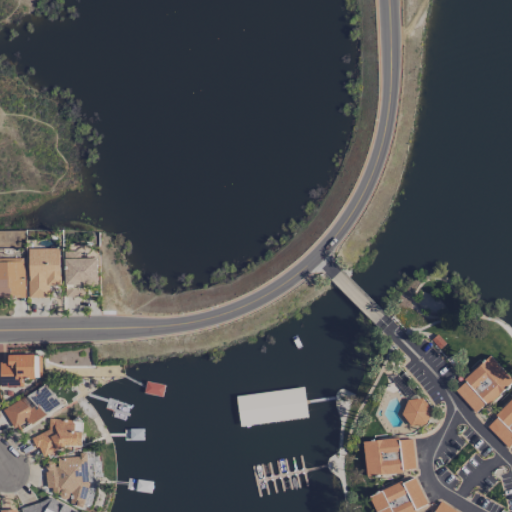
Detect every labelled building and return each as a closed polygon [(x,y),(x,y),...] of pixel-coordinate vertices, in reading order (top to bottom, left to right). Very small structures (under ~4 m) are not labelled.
[(28,248),(27,297),(47,297),(48,285),(59,285),(59,249),(28,248)] [(0,298),(25,298),(24,258),(0,258),(0,298)] [(64,258),(63,285),(96,285),(97,259),(64,258)] [(82,297),(83,286),(64,286),(64,296),(82,297)] [(0,362),(0,386),(23,386),(23,378),(41,378),(41,354),(7,355),(7,362),(0,362)] [(475,415),(511,380),(490,356),(452,390),(475,415)] [(1,409),(14,432),(60,405),(47,383),(1,409)] [(307,417),(303,395),(300,396),(301,400),(290,402),(293,419),(307,417)] [(511,398),(484,425),(508,449),(511,445),(511,398)] [(404,426),(427,425),(426,399),(403,400),(404,426)] [(81,450),(82,432),(72,432),(73,420),(48,419),(48,434),(37,434),(36,448),(81,450)] [(365,475),(414,471),(411,437),(362,442),(365,475)] [(69,494),(70,504),(83,507),(95,471),(87,469),(86,455),(55,457),(56,461),(45,462),(45,471),(45,474),(46,488),(69,494)] [(375,511),(417,511),(427,508),(414,476),(368,495),(375,511)] [(79,511),(76,498),(21,511),(79,511)] [(458,511),(436,500),(429,511),(458,511)]
